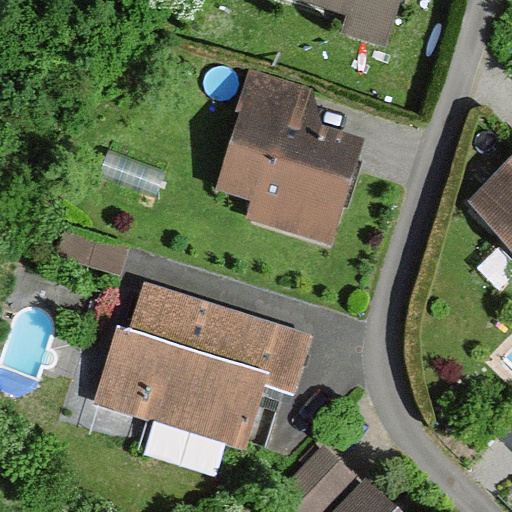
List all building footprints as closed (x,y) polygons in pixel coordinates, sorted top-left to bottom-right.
[(403,0),(274,0),(344,23),(337,43),(384,58),(403,0)] [(249,83),(211,199),(247,211),(242,228),(331,257),(375,125),(249,83)] [(511,163),(467,211),(511,254),(511,163)] [(145,288),(129,342),(298,394),(315,340),(145,288)] [(117,339),(95,410),(249,457),(271,387),(129,342),(117,339)] [(260,511),(328,511),(349,492),(315,458),(260,511)] [(369,511),(349,492),(328,511),(369,511)]
